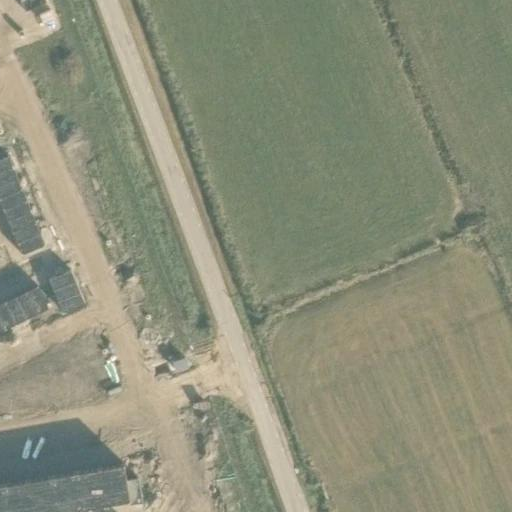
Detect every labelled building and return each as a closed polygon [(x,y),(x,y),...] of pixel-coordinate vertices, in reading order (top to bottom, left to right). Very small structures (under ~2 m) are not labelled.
[(4,152),(0,154),(0,206),(23,197),(19,188),(4,152)] [(25,185),(19,188),(23,197),(29,194),(25,185)] [(23,197),(0,206),(19,251),(41,241),(38,233),(23,197)] [(44,230),(38,233),(41,241),(48,239),(44,230)] [(72,258),(44,270),(57,301),(85,289),(72,258)] [(35,284),(0,301),(0,321),(4,329),(14,324),(47,307),(35,284)] [(14,324),(4,329),(6,334),(17,329),(14,324)] [(185,357),(173,361),(176,371),(188,367),(185,357)] [(127,462),(101,466),(103,478),(107,502),(132,498),(133,502),(145,500),(141,472),(129,474),(127,462)] [(101,466),(78,469),(84,506),(107,502),(103,478),(101,466)] [(78,469),(53,473),(59,510),(84,506),(78,469)] [(53,473),(29,477),(34,511),(43,511),(59,510),(53,473)] [(34,511),(29,477),(4,481),(9,511),(34,511)] [(9,511),(4,481),(0,481),(0,511),(9,511)]
